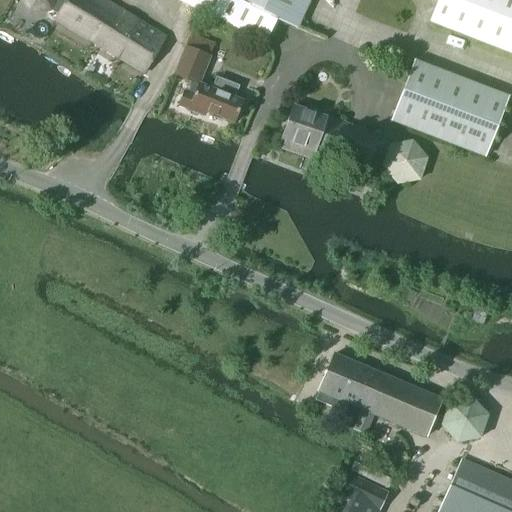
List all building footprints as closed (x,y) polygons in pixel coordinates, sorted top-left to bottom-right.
[(21,0),(28,13),(50,12),(56,15),(63,0),(21,0)] [(142,73),(163,38),(100,0),(66,0),(54,20),(142,73)] [(173,0),(264,44),(274,21),(296,30),(309,0),(173,0)] [(511,0),(437,0),(429,22),(511,54),(511,0)] [(203,117),(204,112),(232,123),(241,101),(234,98),(238,87),(215,78),(211,89),(199,84),(210,58),(186,49),(175,76),(190,81),(186,92),(184,92),(178,106),(203,117)] [(508,97),(413,61),(390,122),(484,159),(508,97)] [(280,142),(366,171),(378,136),(292,106),(280,142)] [(388,146),(380,168),(397,187),(419,183),(428,159),(412,142),(388,146)] [(334,354),(314,401),(336,410),(340,402),(360,410),(351,431),(364,436),(373,416),(425,438),(441,399),(334,354)] [(457,442),(479,439),(486,417),(470,401),(448,405),(440,425),(457,442)] [(511,511),(511,482),(461,460),(437,511),(511,511)] [(353,463),(349,472),(351,473),(387,490),(392,481),(353,463)] [(378,511),(387,494),(348,475),(333,506),(329,511),(378,511)]
